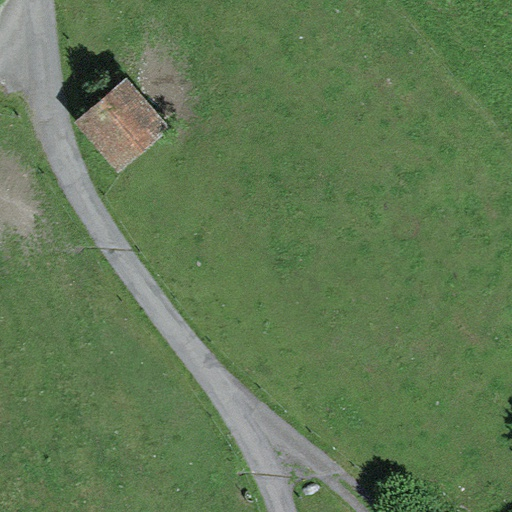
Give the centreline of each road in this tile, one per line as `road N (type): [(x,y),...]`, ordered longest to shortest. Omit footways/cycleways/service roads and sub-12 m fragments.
road 1 (track): [(42,0),(78,204),(239,397),(274,511)]
road 2 (track): [(239,397),(371,511)]
